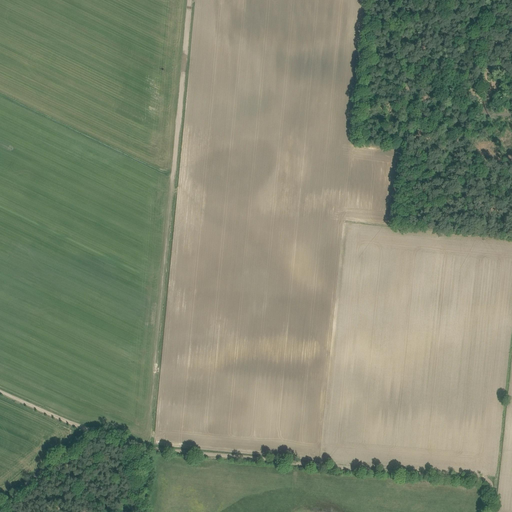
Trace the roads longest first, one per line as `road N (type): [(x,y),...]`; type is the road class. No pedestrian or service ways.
road 1 (track): [(87,431),(148,449),(483,480),(489,511)]
road 2 (track): [(95,511),(46,469),(87,431)]
